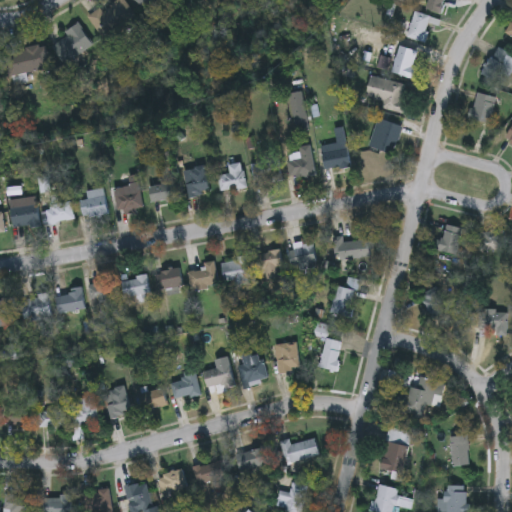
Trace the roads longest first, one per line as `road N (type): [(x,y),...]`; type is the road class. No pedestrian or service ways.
road 1 (residential): [(337,511),(435,127),(465,43),(492,0)]
road 2 (residential): [(0,270),(422,189)]
road 3 (residential): [(0,463),(88,463),(311,405),(363,409)]
road 4 (residential): [(500,511),(497,434),(478,388),(453,360),(383,336)]
road 5 (residential): [(422,189),(489,210),(504,198),(503,175),(431,157)]
